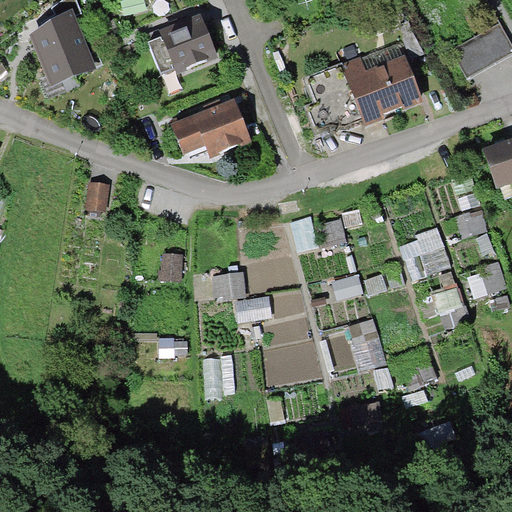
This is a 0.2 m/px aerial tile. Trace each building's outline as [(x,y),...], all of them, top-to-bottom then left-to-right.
[(44,27),(30,36),(51,90),(97,70),(96,69),(91,54),(76,17),(82,14),(77,0),(63,0),(52,8),(56,16),(42,23),(44,27)] [(167,29),(149,37),(168,78),(180,72),(183,79),(221,61),(200,17),(191,22),(187,15),(174,21),(177,28),(168,32),(167,29)] [(511,39),(503,24),(452,52),(468,80),(511,54),(511,39)] [(401,46),(310,81),(325,119),(354,108),(360,123),(422,99),(401,46)] [(97,51),(91,54),(96,69),(103,66),(97,51)] [(181,114),(168,119),(185,159),(208,149),(213,161),(251,145),(232,100),(219,106),(216,98),(201,105),(205,113),(185,122),(181,114)] [(511,140),(501,144),(483,151),(497,189),(511,183),(511,140)] [(460,216),(464,238),(481,234),(485,253),(493,251),(485,211),(460,216)] [(313,219),(295,222),(299,250),(317,247),(313,219)] [(393,227),(377,228),(378,259),(394,258),(393,227)] [(441,229),(402,243),(415,280),(454,266),(441,229)] [(491,292),(509,286),(500,262),(482,269),(491,292)] [(246,272),(215,277),(219,302),(239,299),(243,324),(276,318),(272,296),(250,299),(246,272)] [(449,329),(473,318),(458,286),(435,297),(449,329)] [(364,370),(389,363),(376,319),(351,327),(364,370)] [(267,428),(261,397),(245,399),(251,431),(267,428)] [(343,409),(344,426),(381,424),(381,408),(343,409)]
